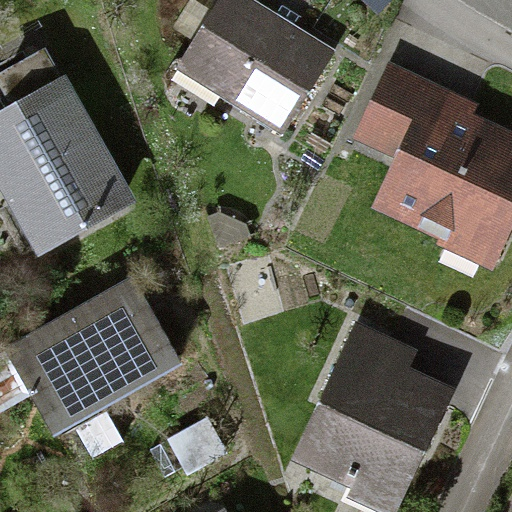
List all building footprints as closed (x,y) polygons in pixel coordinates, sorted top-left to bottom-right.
[(226,95),(286,133),(332,60),(274,23),(277,18),(249,0),(221,0),(184,59),(230,88),(226,95)] [(123,202),(43,59),(6,80),(22,110),(0,122),(0,159),(48,245),(123,202)] [(393,201),(489,246),(491,247),(511,201),(511,148),(436,113),(443,97),(392,73),(364,132),(414,155),(393,201)] [(134,288),(16,354),(55,423),(172,357),(134,288)] [(398,389),(414,354),(359,328),(326,400),(339,406),(315,459),(392,495),(412,452),(421,456),(446,403),(419,390),(418,390),(417,389),(416,389),(414,390),(413,390),(412,390),(411,391),(410,392),(409,393),(409,394),(398,389)] [(68,511),(59,495),(29,511),(68,511)]
